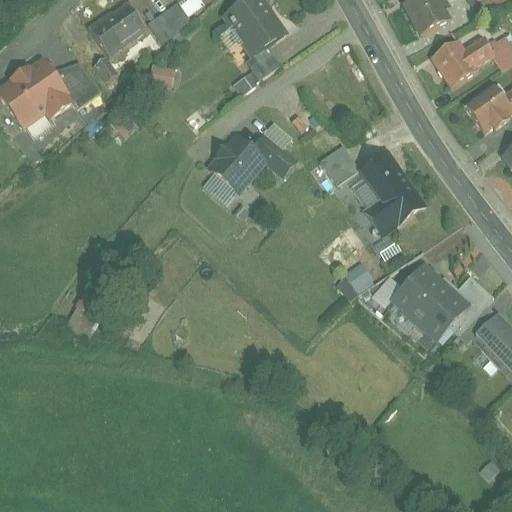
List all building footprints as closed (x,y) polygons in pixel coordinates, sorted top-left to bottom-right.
[(175,0),(183,10),(196,0),(175,0)] [(255,65),(292,40),(264,0),(260,0),(226,24),(255,65)] [(422,41),(454,25),(440,0),(424,0),(406,9),(422,41)] [(468,0),(474,10),(490,1),(489,0),(468,0)] [(129,7),(91,34),(113,64),(151,37),(129,7)] [(180,7),(151,29),(163,46),(192,24),(180,7)] [(508,76),(511,73),(511,37),(490,53),(508,76)] [(433,65),(455,96),(499,65),(484,45),(468,56),(461,46),(433,65)] [(108,90),(122,80),(109,62),(95,72),(108,90)] [(45,64),(0,96),(0,101),(26,137),(48,121),(52,127),(78,109),(45,64)] [(83,114),(104,99),(83,69),(61,84),(83,114)] [(149,71),(144,89),(167,95),(172,77),(149,71)] [(511,128),(511,124),(510,122),(511,120),(511,97),(504,103),(498,95),(469,116),(487,139),(495,133),(498,139),(511,128)] [(241,205),(270,172),(286,186),(302,168),(263,136),(252,149),(242,141),(210,177),(241,205)] [(338,194),(362,178),(340,145),(316,162),(338,194)] [(386,246),(431,215),(392,160),(363,181),(385,211),(369,222),(386,246)] [(364,270),(346,282),(359,300),(376,288),(364,270)] [(438,353),(475,313),(430,272),(393,312),(438,353)] [(112,330),(132,336),(141,307),(121,301),(112,330)] [(75,343),(95,329),(83,312),(63,326),(75,343)] [(511,381),(511,333),(503,324),(479,347),(511,381)] [(434,392),(422,386),(418,396),(430,401),(434,392)] [(503,471),(495,463),(484,474),(492,483),(503,471)]
